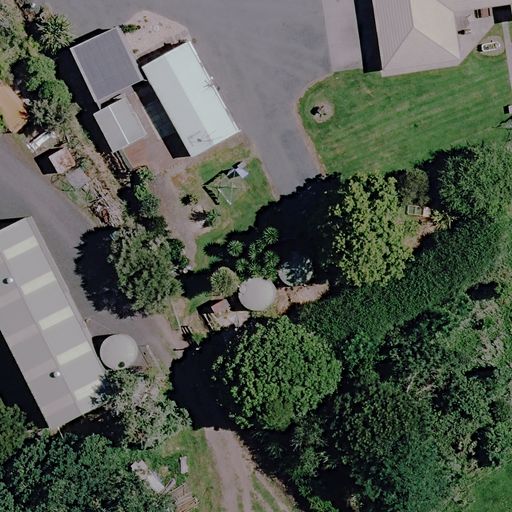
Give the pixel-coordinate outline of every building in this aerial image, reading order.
[(372,14),(370,0),(324,0),(328,21),(372,14)] [(511,0),(375,0),(387,75),(463,63),(456,15),(511,6),(511,0)] [(240,136),(191,46),(147,70),(196,160),(240,136)] [(34,122),(0,79),(0,122),(13,138),(34,122)] [(149,139),(129,99),(95,116),(115,156),(149,139)] [(332,209),(302,155),(278,168),(309,222),(332,209)] [(122,399),(40,237),(0,257),(0,317),(57,431),(122,399)] [(305,249),(276,265),(292,295),(321,280),(305,249)] [(265,271),(235,287),(252,319),(283,303),(265,271)]
